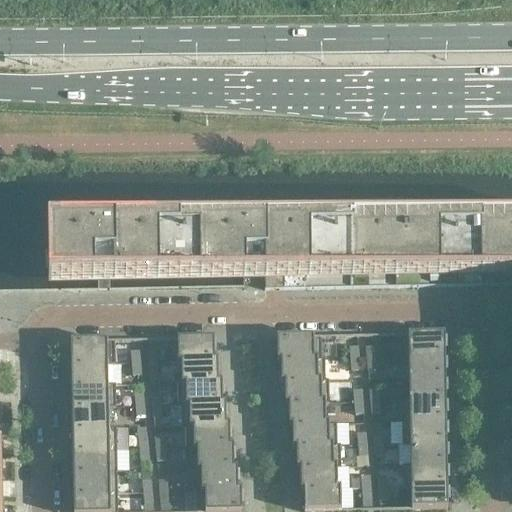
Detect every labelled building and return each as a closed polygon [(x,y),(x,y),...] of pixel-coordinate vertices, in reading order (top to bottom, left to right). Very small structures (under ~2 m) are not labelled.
[(511,219),(47,231),(49,287),(241,282),(241,294),(511,287),(511,219)] [(444,359),(444,337),(400,337),(400,360),(444,359)] [(321,361),(320,339),(276,340),(277,363),(324,361),(321,361)] [(213,363),(213,341),(169,342),(170,365),(217,364),(217,363),(213,363)] [(114,366),(114,343),(70,344),(70,367),(114,366)] [(358,360),(357,348),(349,349),(350,361),(358,360)] [(374,360),(373,348),(365,349),(366,361),(374,360)] [(156,365),(155,352),(146,353),(148,365),(156,365)] [(139,365),(138,353),(130,353),(131,365),(139,365)] [(445,381),(444,359),(400,360),(400,361),(408,361),(408,381),(445,381)] [(359,372),(358,360),(350,361),(351,373),(359,372)] [(375,372),(374,360),(366,361),(367,373),(375,372)] [(324,382),(324,361),(277,363),(280,363),(280,384),(328,383),(328,382),(324,382)] [(217,384),(217,364),(170,365),(181,365),(181,385),(177,385),(177,386),(221,385),(221,384),(217,384)] [(141,377),(139,365),(131,365),(132,377),(141,377)] [(157,377),(156,365),(148,365),(149,377),(157,377)] [(107,386),(107,366),(114,366),(70,367),(71,388),(115,387),(115,386),(107,386)] [(445,402),(445,381),(408,381),(408,402),(401,402),(401,403),(445,402)] [(328,405),(328,383),(280,384),(280,385),(284,385),(284,406),(328,405)] [(221,406),(221,385),(177,386),(177,407),(225,407),(225,406),(221,406)] [(115,409),(115,387),(71,388),(71,410),(115,409)] [(378,403),(377,391),(369,392),(370,404),(378,403)] [(362,404),(361,392),(353,392),(354,404),(362,404)] [(160,408),(159,395),(150,396),(152,408),(160,408)] [(143,408),(142,396),(134,397),(135,409),(143,408)] [(445,424),(445,402),(401,403),(401,425),(445,424)] [(379,415),(378,403),(370,404),(371,416),(379,415)] [(363,416),(362,404),(354,404),(355,417),(363,416)] [(325,425),(324,406),(328,406),(328,405),(284,406),(288,406),(288,427),(336,426),(336,425),(325,425)] [(225,427),(225,407),(177,407),(177,408),(181,408),(181,429),(229,428),(229,427),(225,427)] [(144,420),(143,408),(135,409),(136,421),(144,420)] [(161,420),(160,408),(152,408),(153,420),(161,420)] [(108,429),(108,410),(115,409),(71,410),(71,431),(116,430),(116,429),(108,429)] [(446,446),(445,424),(401,425),(402,446),(446,446)] [(336,447),(336,426),(288,427),(288,428),(292,428),(292,449),(340,448),(340,447),(336,447)] [(229,449),(229,428),(181,429),(181,430),(185,430),(185,450),(233,450),(233,449),(229,449)] [(116,452),(116,430),(71,431),(72,453),(116,452)] [(382,447),(381,434),(373,435),(374,447),(382,447)] [(366,447),(365,435),(357,436),(358,448),(366,447)] [(147,451),(146,439),(138,440),(139,452),(147,451)] [(163,451),(162,439),(154,439),(155,451),(163,451)] [(446,467),(446,446),(402,446),(402,447),(409,447),(410,468),(446,467)] [(367,459),(366,447),(358,448),(359,460),(367,459)] [(383,459),(382,447),(374,447),(375,459),(383,459)] [(340,469),(340,448),(292,449),(292,450),(296,449),(296,470),(340,469)] [(233,470),(233,450),(185,450),(185,451),(189,451),(189,472),(236,471),(236,470),(233,470)] [(148,463),(147,451),(139,452),(140,464),(148,463)] [(164,463),(163,451),(155,451),(156,464),(164,463)] [(116,474),(116,452),(72,453),(72,474),(116,474)] [(447,489),(446,467),(410,468),(410,489),(447,489)] [(336,490),(336,470),(340,470),(340,469),(296,470),(296,471),(300,471),(300,492),(340,491),(340,490),(336,490)] [(237,492),(236,471),(189,472),(189,473),(200,473),(201,493),(196,493),(196,494),(240,493),(240,492),(237,492)] [(117,495),(116,474),(72,474),(73,496),(117,495)] [(370,490),(369,478),(360,479),(362,491),(370,490)] [(386,490),(385,478),(377,478),(378,490),(386,490)] [(151,494),(150,482),(142,483),(143,495),(151,494)] [(167,494),(166,482),(158,482),(159,495),(167,494)] [(447,511),(447,489),(410,489),(411,511),(447,511)] [(371,502),(370,490),(362,491),(363,503),(371,502)] [(387,502),(386,490),(378,490),(379,502),(387,502)] [(340,511),(340,491),(300,492),(300,493),(304,493),(303,511),(340,511)] [(240,511),(240,493),(196,494),(196,511),(240,511)] [(152,506),(151,494),(143,495),(144,507),(152,506)] [(168,506),(167,494),(159,495),(160,507),(168,506)] [(117,511),(117,495),(73,496),(73,511),(117,511)]
